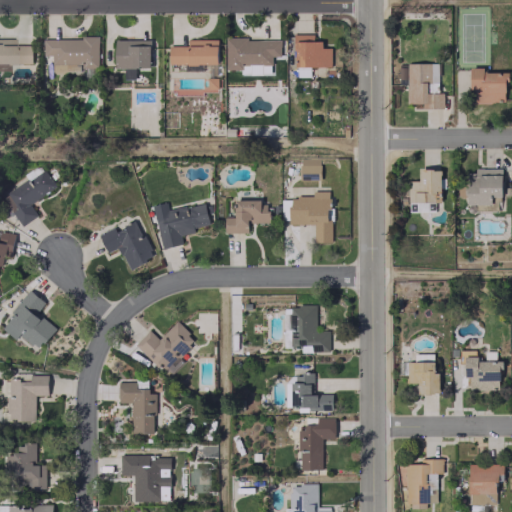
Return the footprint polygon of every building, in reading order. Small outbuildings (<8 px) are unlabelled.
[(294,34),(295,67),(331,66),(330,47),(322,47),(322,41),(313,41),(313,34),(294,34)] [(31,45),(12,45),(12,39),(0,38),(0,69),(7,69),(7,63),(31,63),(31,45)] [(280,38),(225,39),(225,68),(251,67),(251,74),(261,73),(261,65),(272,65),(272,56),(280,56),(280,38)] [(114,68),(124,68),(124,79),(135,79),(135,67),(149,67),(150,40),(114,39),(114,68)] [(217,63),(217,39),(187,39),(187,45),(168,46),(168,64),(217,63)] [(437,62),(406,63),(407,103),(421,103),(421,108),(443,108),(443,92),(437,92),(437,62)] [(505,71),(482,72),(482,68),(470,68),(471,102),(506,101),(505,71)] [(319,159),(299,159),(299,172),(319,172),(319,159)] [(440,202),(441,169),(419,168),(418,181),(408,181),(407,201),(440,202)] [(501,168),(473,168),(473,172),(466,172),(466,204),(475,204),(475,210),(497,210),(497,204),(491,204),(491,196),(502,196),(501,168)] [(29,203),(55,186),(44,169),(4,196),(23,225),(37,215),(29,203)] [(314,224),(314,242),(330,242),(329,190),(311,191),(311,197),(289,197),(289,224),(314,224)] [(224,232),(248,232),(248,222),(268,222),(267,200),(234,200),(234,217),(224,217),(224,232)] [(152,205),(161,248),(182,244),(180,235),(194,232),(193,227),(209,224),(204,203),(185,207),(185,205),(167,209),(166,202),(152,205)] [(441,210),(440,202),(409,203),(409,211),(441,210)] [(128,269),(154,257),(137,221),(115,231),(113,227),(98,234),(107,252),(118,247),(128,269)] [(0,262),(1,255),(10,257),(15,233),(0,230),(0,262)] [(55,327),(36,312),(44,301),(29,290),(0,327),(15,339),(19,334),(38,349),(55,327)] [(329,351),(329,330),(315,330),(315,305),(289,305),(289,345),(312,345),(312,351),(329,351)] [(158,338),(149,330),(136,344),(169,376),(183,361),(181,359),(197,341),(175,321),(158,338)] [(465,388),(500,389),(500,360),(495,360),(495,351),(485,351),(485,361),(476,361),(476,350),(466,350),(465,388)] [(418,393),(439,393),(438,371),(434,371),(434,361),(406,362),(406,382),(417,382),(418,393)] [(332,408),(331,393),(312,394),(312,374),(291,375),(292,408),(332,408)] [(154,393),(147,393),(147,381),(117,381),(118,402),(131,402),(131,433),(154,433),(154,393)] [(299,469),(321,469),(321,438),(334,438),(334,417),(316,417),(316,426),(298,426),(299,469)] [(45,464),(34,464),(34,443),(17,443),(17,453),(2,453),(2,472),(6,472),(6,478),(29,478),(29,489),(45,489),(45,464)] [(133,501),(161,501),(161,488),(164,488),(164,459),(138,459),(138,454),(119,454),(120,473),(133,473),(133,501)] [(436,502),(436,473),(441,473),(442,458),(415,457),(415,464),(406,464),(405,508),(426,508),(426,502),(436,502)] [(503,463),(468,464),(469,504),(495,503),(495,481),(503,481),(503,463)] [(329,511),(330,507),(316,506),(317,484),(290,484),(289,507),(284,507),(283,511),(329,511)]
